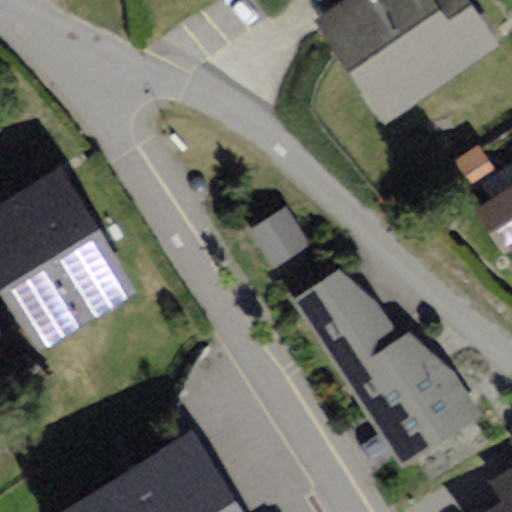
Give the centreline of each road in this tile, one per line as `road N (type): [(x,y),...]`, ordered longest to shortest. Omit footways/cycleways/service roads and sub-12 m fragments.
road 1 (residential): [(89,73),(223,120),(511,366)]
road 2 (residential): [(89,73),(112,150),(341,511)]
